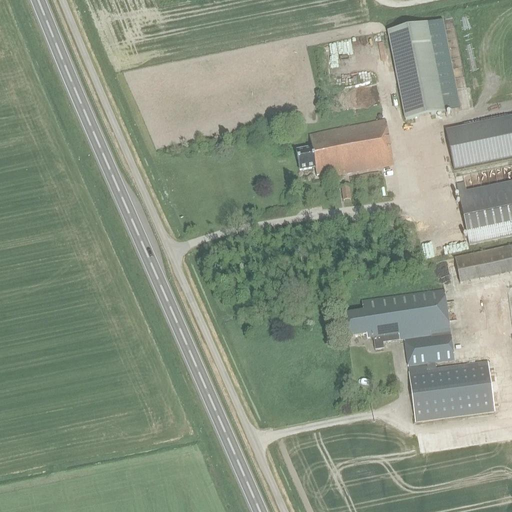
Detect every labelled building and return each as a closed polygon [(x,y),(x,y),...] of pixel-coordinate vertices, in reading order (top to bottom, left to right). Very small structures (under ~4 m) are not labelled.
[(442,22),(387,33),(405,121),(460,110),(442,22)] [(511,159),(511,118),(446,132),(454,171),(511,159)] [(393,165),(385,120),(309,135),(312,147),(296,150),(300,171),(316,168),(317,176),(335,173),(336,182),(343,181),(341,175),(393,165)] [(470,246),(511,236),(511,182),(466,192),(464,184),(457,186),(470,246)] [(354,188),(353,189),(352,186),(350,186),(342,187),(344,201),(352,200),(352,199),(355,198),(354,188)] [(460,286),(511,274),(511,246),(454,260),(460,286)] [(488,364),(436,371),(435,365),(454,362),(444,291),(361,303),(363,313),(344,315),(348,339),(366,336),(367,340),(373,339),(375,352),(384,350),(383,344),(390,343),(390,342),(404,341),(415,424),(495,413),(488,364)]
